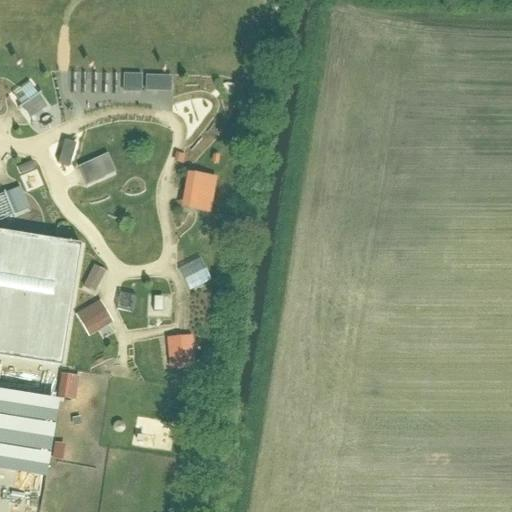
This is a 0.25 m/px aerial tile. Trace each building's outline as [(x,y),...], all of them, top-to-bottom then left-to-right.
[(29,119),(50,106),(34,80),(13,93),(29,119)] [(89,185),(118,175),(111,155),(82,165),(89,185)] [(191,172),(184,209),(214,215),(221,177),(191,172)] [(23,187),(0,196),(0,220),(1,223),(32,211),(23,187)] [(0,361),(66,372),(82,246),(0,233),(0,361)] [(192,291),(214,282),(204,259),(182,268),(192,291)] [(97,268),(90,288),(99,291),(106,271),(97,268)] [(150,295),(150,317),(174,317),(174,296),(150,295)] [(90,337),(115,325),(104,301),(79,313),(90,337)] [(172,369),(198,368),(196,337),(170,338),(172,369)] [(65,374),(61,397),(75,400),(80,377),(65,374)] [(0,471),(55,478),(64,399),(0,391),(0,471)]
